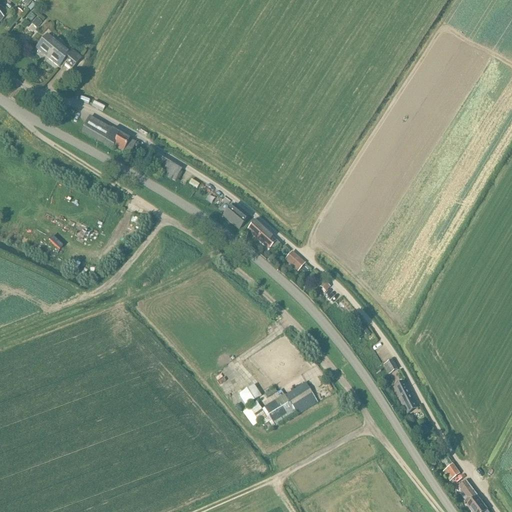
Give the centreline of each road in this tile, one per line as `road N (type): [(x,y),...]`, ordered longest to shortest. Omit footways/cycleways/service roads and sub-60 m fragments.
road 1 (unclassified): [(495,511),(370,323),(323,273),(209,183),(109,121),(0,73)]
road 2 (tertiary): [(451,511),(360,372),(266,269),(163,193),(0,100)]
road 3 (track): [(439,511),(281,311),(215,252),(51,146),(10,106)]
road 4 (track): [(0,349),(180,276),(215,252)]
